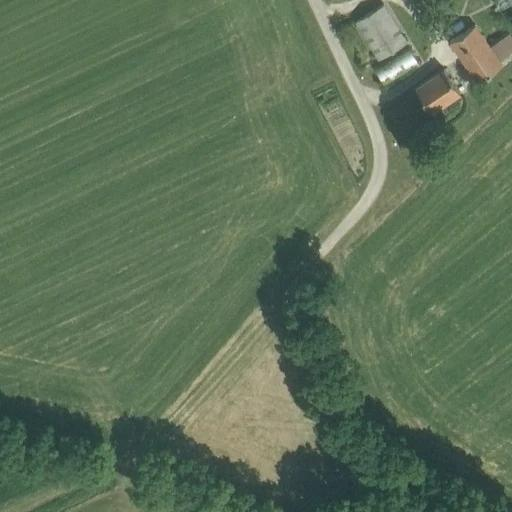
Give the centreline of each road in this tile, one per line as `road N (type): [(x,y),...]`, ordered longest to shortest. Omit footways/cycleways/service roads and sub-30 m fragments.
road 1 (track): [(27,511),(117,469),(192,411),(326,256)]
road 2 (unclassified): [(326,256),(375,201),(385,165),(376,122),(320,0)]
